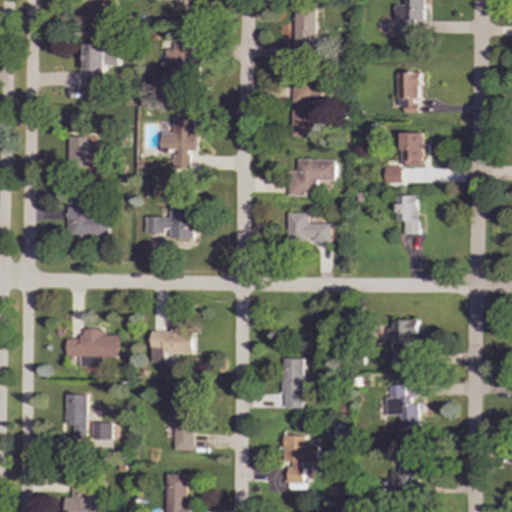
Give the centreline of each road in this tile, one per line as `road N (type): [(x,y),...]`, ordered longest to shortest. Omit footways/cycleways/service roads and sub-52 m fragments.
road 1 (residential): [(238,511),(247,0)]
road 2 (residential): [(23,511),(30,0)]
road 3 (residential): [(474,511),(480,0)]
road 4 (residential): [(511,287),(0,282)]
road 5 (residential): [(7,0),(0,357)]
